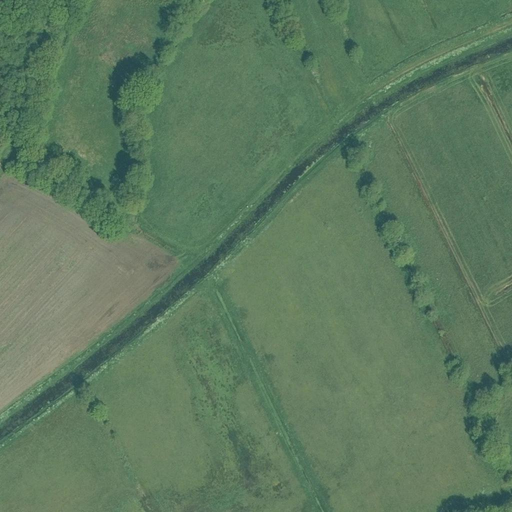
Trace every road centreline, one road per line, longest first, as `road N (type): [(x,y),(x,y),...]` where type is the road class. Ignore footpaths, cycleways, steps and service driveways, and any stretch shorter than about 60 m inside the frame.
road 1 (track): [(511,27),(365,95),(196,255),(18,150)]
road 2 (track): [(68,0),(63,39),(20,151)]
